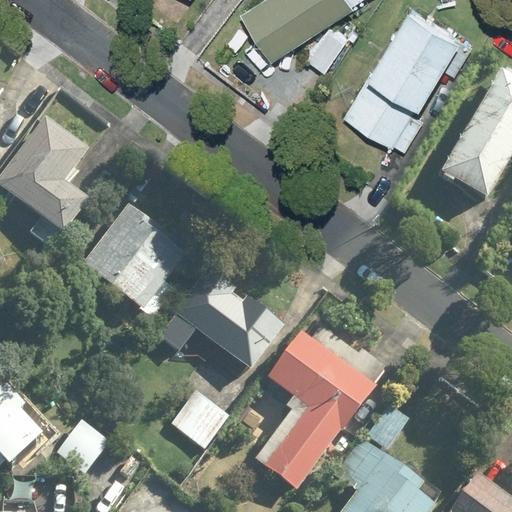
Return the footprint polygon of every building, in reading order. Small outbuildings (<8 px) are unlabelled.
[(255,0),(244,8),(275,54),(354,0),(255,0)] [(465,30),(414,0),(413,0),(347,113),(408,148),(427,116),(418,111),(465,30)] [(511,171),(511,77),(509,75),(446,178),(491,205),(511,171)] [(49,121),(0,184),(0,187),(68,239),(94,205),(69,186),(93,154),(49,121)] [(131,208),(85,268),(156,321),(177,293),(169,287),(190,260),(185,256),(190,250),(178,242),(176,244),(178,246),(176,249),(162,238),(166,233),(131,208)] [(238,293),(211,272),(177,316),(179,317),(161,339),(182,355),(199,333),(254,375),(289,330),(251,301),(246,308),(234,299),(238,293)] [(108,330),(97,349),(121,364),(133,345),(108,330)] [(316,344),(305,336),(270,382),(297,402),(290,411),(295,415),(259,463),(268,470),(301,494),(345,436),(347,438),(381,392),(377,389),(390,373),(366,355),(363,359),(325,332),(316,344)] [(0,386),(0,454),(16,471),(49,440),(0,386)] [(199,396),(173,428),(206,454),(231,422),(199,396)] [(113,445),(81,421),(60,449),(91,473),(113,445)] [(438,511),(440,511),(421,497),(428,487),(365,441),(337,479),(359,495),(346,511),(438,511)] [(511,511),(511,500),(483,478),(457,511),(511,511)]
